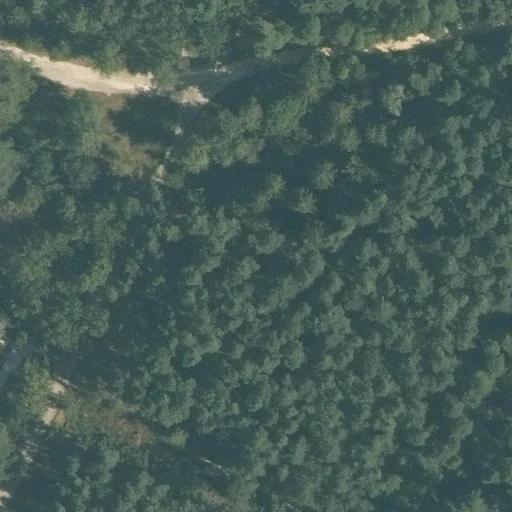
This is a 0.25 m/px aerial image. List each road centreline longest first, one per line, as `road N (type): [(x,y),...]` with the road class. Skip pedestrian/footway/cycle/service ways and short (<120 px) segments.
road 1 (unknown): [(176,140),(3,511)]
road 2 (unknown): [(511,9),(294,39),(251,50),(196,82)]
road 3 (track): [(196,82),(280,58),(375,49),(511,21)]
road 4 (track): [(0,56),(86,77),(196,82)]
road 5 (unknown): [(185,53),(10,0)]
